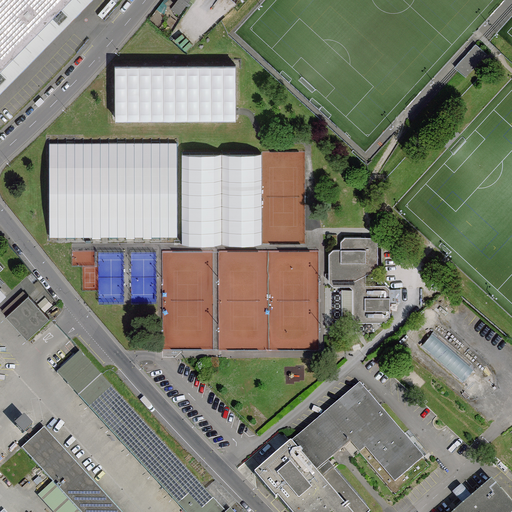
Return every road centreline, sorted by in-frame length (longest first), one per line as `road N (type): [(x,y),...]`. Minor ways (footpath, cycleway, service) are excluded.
road 1 (unclassified): [(265,511),(150,392),(0,213)]
road 2 (unclassified): [(145,0),(0,153)]
road 3 (track): [(404,121),(367,193),(368,220),(387,241)]
